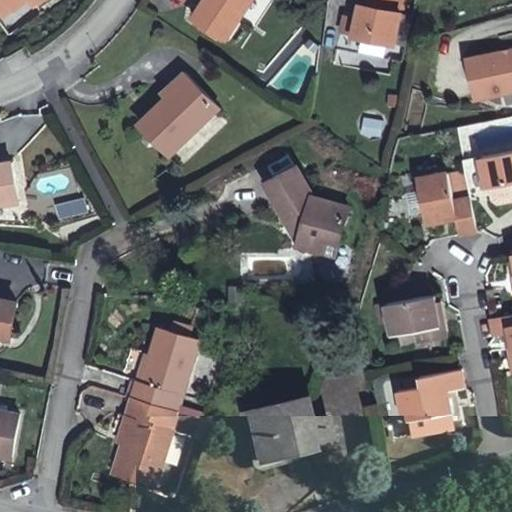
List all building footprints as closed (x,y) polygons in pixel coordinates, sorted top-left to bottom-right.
[(0,0),(0,14),(20,0),(27,0),(31,3),(35,0),(0,0)] [(202,0),(190,20),(223,42),(249,0),(202,0)] [(359,7),(352,37),(392,46),(402,0),(353,0),(352,5),(359,7)] [(511,50),(471,59),(480,101),(511,93),(511,50)] [(162,93),(167,98),(188,78),(183,73),(162,93)] [(188,78),(167,98),(138,125),(168,155),(217,109),(188,78)] [(361,133),(379,139),(385,121),(366,116),(361,133)] [(511,157),(486,161),(490,191),(492,190),(511,187),(511,157)] [(10,161),(0,163),(0,203),(17,201),(10,161)] [(298,169),(266,185),(287,222),(294,218),(302,233),(299,244),(297,248),(319,254),(323,241),(338,245),(350,210),(312,199),(298,169)] [(469,169),(453,171),(456,200),(473,198),(469,169)] [(457,220),(460,238),(477,235),(473,198),(456,200),(453,171),(422,176),(428,223),(457,220)] [(511,187),(492,190),(495,205),(500,208),(511,206),(511,187)] [(62,224),(92,213),(86,194),(55,204),(62,224)] [(0,206),(0,219),(10,217),(7,205),(0,206)] [(294,218),(287,222),(299,244),(302,233),(294,218)] [(334,258),(338,245),(323,241),(319,254),(334,258)] [(394,334),(418,330),(439,326),(435,298),(389,306),(394,334)] [(0,335),(9,337),(16,302),(0,299),(0,335)] [(511,318),(492,323),(496,342),(511,338),(511,318)] [(439,326),(418,330),(420,342),(446,338),(444,325),(439,326)] [(154,486),(171,430),(166,428),(177,392),(183,394),(200,338),(160,326),(151,354),(143,381),(136,379),(125,414),(131,417),(122,444),(114,473),(154,486)] [(143,381),(151,354),(144,352),(136,379),(143,381)] [(464,392),(461,374),(421,381),(422,392),(406,394),(401,395),(406,425),(449,417),(451,417),(447,395),(464,392)] [(422,392),(421,381),(404,384),(406,394),(422,392)] [(166,428),(171,430),(183,394),(177,392),(166,428)] [(327,419),(321,421),(315,422),(311,400),(250,413),(260,463),(307,453),(305,446),(331,441),(327,419)] [(0,455),(12,458),(20,414),(0,410),(0,455)] [(117,443),(122,444),(131,417),(125,414),(117,443)] [(453,433),(449,417),(406,425),(409,441),(453,433)]
